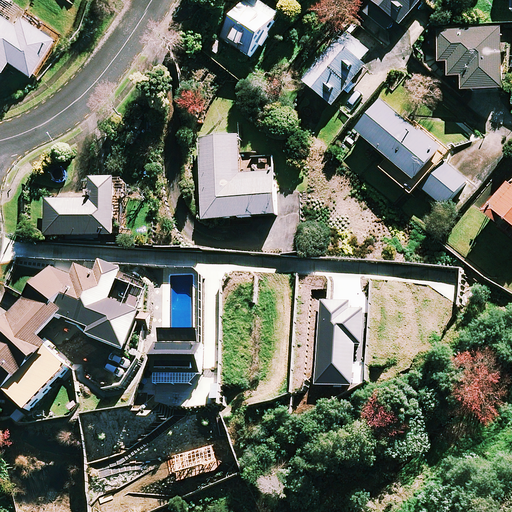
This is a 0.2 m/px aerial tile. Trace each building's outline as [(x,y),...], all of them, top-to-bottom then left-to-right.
[(279,12),(258,0),(241,0),(219,37),(252,57),(279,12)] [(422,0),(367,0),(361,8),(391,35),(422,0)] [(10,23),(0,16),(0,57),(2,55),(28,74),(41,55),(35,51),(49,30),(19,9),(10,23)] [(504,88),(501,27),(438,29),(437,42),(427,40),(427,49),(439,48),(439,60),(448,60),(449,76),(462,75),(462,89),(504,88)] [(369,66),(338,38),(302,77),(333,105),(369,66)] [(442,147),(381,98),(355,129),(416,179),(442,147)] [(244,174),(241,134),(200,137),(205,218),(281,214),(279,172),(244,174)] [(466,181),(446,165),(426,191),(446,207),(466,181)] [(118,234),(118,177),(93,177),(93,198),(47,198),(47,234),(118,234)] [(511,183),(485,210),(508,232),(511,228),(511,183)] [(72,270),(54,270),(0,327),(0,355),(11,366),(0,376),(0,379),(30,408),(72,364),(42,336),(62,315),(93,327),(91,333),(131,348),(146,311),(115,299),(127,269),(102,259),(98,270),(76,261),(72,270)] [(159,360),(159,368),(199,369),(199,361),(205,361),(205,344),(154,342),(153,360),(159,360)]
